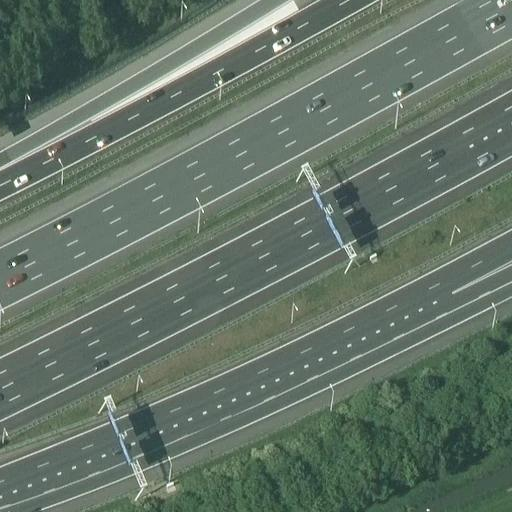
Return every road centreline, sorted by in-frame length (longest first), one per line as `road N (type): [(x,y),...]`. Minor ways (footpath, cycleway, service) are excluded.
road 1 (motorway): [(511,5),(0,280)]
road 2 (motorway): [(0,391),(511,123)]
road 3 (motorway): [(0,480),(442,282)]
road 4 (motorway): [(350,0),(0,184)]
road 5 (motorway): [(278,0),(0,182)]
